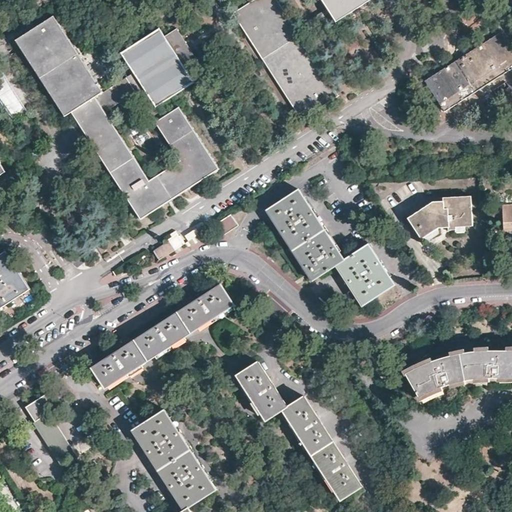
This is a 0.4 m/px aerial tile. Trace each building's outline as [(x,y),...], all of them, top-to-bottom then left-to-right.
[(297,31),(277,0),(255,0),(234,14),(233,14),(233,15),(247,36),(302,120),(340,95),(297,31)] [(370,0),(321,0),(328,11),(335,22),(358,8),(370,0)] [(104,92),(55,17),(36,28),(17,41),(65,117),(72,113),(86,134),(141,219),(219,168),(179,107),(163,117),(156,108),(155,106),(134,73),(104,92)] [(121,53),(134,73),(155,106),(193,81),(188,73),(200,65),(178,30),(166,37),(160,28),(121,53)] [(487,84),(511,68),(511,47),(501,31),(456,61),(425,81),(445,112),(487,84)] [(0,96),(6,109),(19,103),(8,80),(0,83),(0,96)] [(300,261),(312,280),(336,264),(344,259),(299,189),(266,210),(280,230),(300,261)] [(473,226),(472,196),(444,197),(444,201),(435,202),(409,217),(422,237),(422,238),(423,238),(440,228),(442,228),(450,227),(450,230),(457,230),(458,227),(473,226)] [(511,204),(503,204),(504,231),(505,231),(511,230),(511,204)] [(237,226),(229,213),(216,222),(224,235),(237,226)] [(195,233),(191,228),(180,236),(183,241),(195,233)] [(160,259),(175,249),(169,241),(153,251),(160,259)] [(344,259),(336,264),(357,297),(363,305),(395,284),(368,243),(344,259)] [(0,307),(30,289),(6,251),(0,254),(0,307)] [(114,383),(194,332),(236,306),(223,285),(213,291),(164,322),(156,327),(113,355),(93,367),(107,388),(114,383)] [(511,349),(507,350),(487,351),(484,351),(471,352),(440,359),(435,361),(425,365),(417,369),(408,374),(422,397),(443,387),(445,386),(454,383),(474,379),(486,378),(511,377),(511,349)] [(361,480),(306,396),(290,407),(277,387),(260,361),(239,375),(269,421),(285,410),(343,498),(364,485),(361,480)] [(69,443),(51,413),(58,409),(60,402),(53,391),(32,405),(29,407),(37,421),(36,422),(64,467),(78,458),(69,443)] [(218,490),(167,410),(135,431),(142,442),(186,511),(183,511),(193,511),(191,508),(218,490)]
